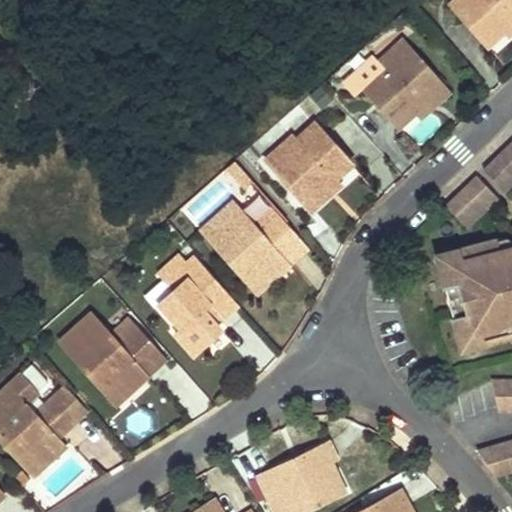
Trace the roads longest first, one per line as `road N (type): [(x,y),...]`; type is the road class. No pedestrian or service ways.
road 1 (residential): [(511,105),(382,224),(346,300),(341,356)]
road 2 (residential): [(341,356),(294,378),(91,511)]
road 3 (residential): [(341,356),(446,450),(498,511)]
